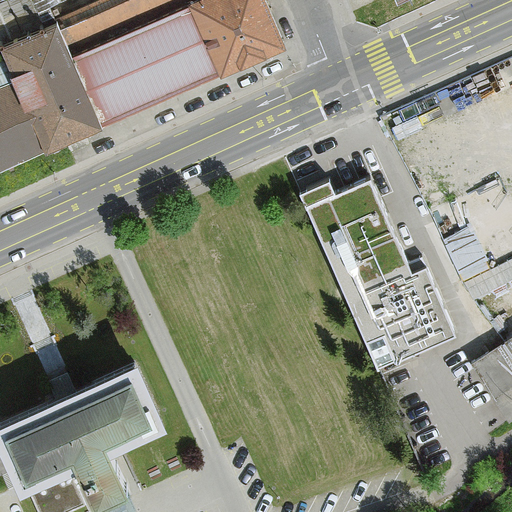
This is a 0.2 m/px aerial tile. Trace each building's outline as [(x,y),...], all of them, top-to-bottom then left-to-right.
[(263,0),(101,0),(55,20),(58,25),(1,50),(6,61),(0,63),(0,175),(48,155),(104,130),(220,79),(286,51),(263,0)] [(370,176),(336,191),(330,178),(301,191),(378,368),(454,335),(424,268),(412,273),(370,176)] [(511,338),(505,342),(472,364),(509,422),(511,420),(511,338)] [(65,394),(0,422),(0,425),(27,486),(67,468),(76,464),(96,507),(130,492),(111,450),(163,426),(134,363),(65,394)] [(67,468),(27,486),(38,511),(69,511),(84,505),(67,468)]
